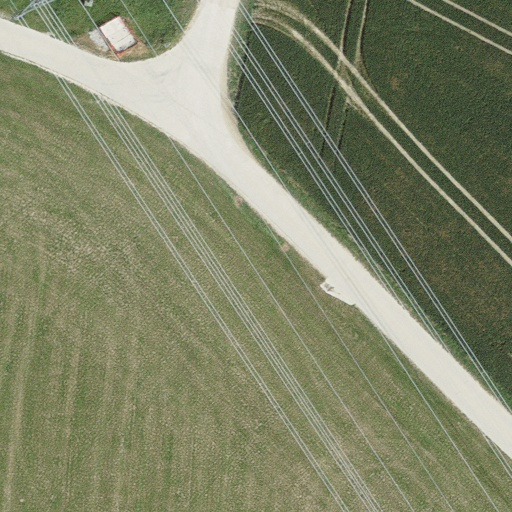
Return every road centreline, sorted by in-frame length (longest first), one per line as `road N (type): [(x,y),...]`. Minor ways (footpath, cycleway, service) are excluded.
road 1 (track): [(511,422),(180,122)]
road 2 (track): [(180,122),(72,59),(0,37)]
road 3 (track): [(209,0),(180,122)]
